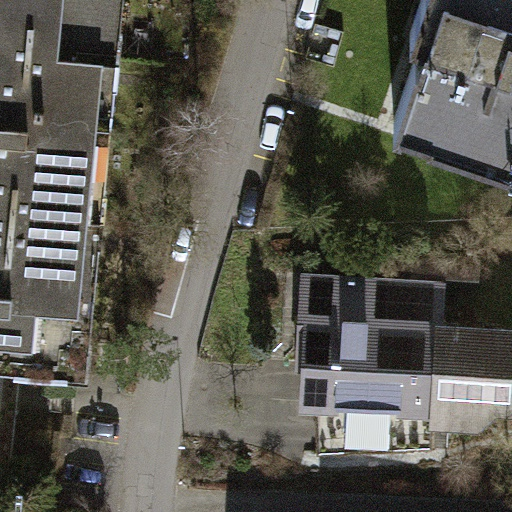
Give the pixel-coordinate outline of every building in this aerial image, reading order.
[(102,0),(0,0),(0,59),(94,70),(102,0)] [(511,0),(434,0),(422,37),(440,43),(413,120),(511,153),(511,0)] [(97,76),(0,67),(0,383),(70,390),(97,76)] [(471,289),(317,282),(311,410),(511,419),(511,341),(469,340),(471,289)] [(0,485),(68,492),(77,397),(0,389),(0,485)]
